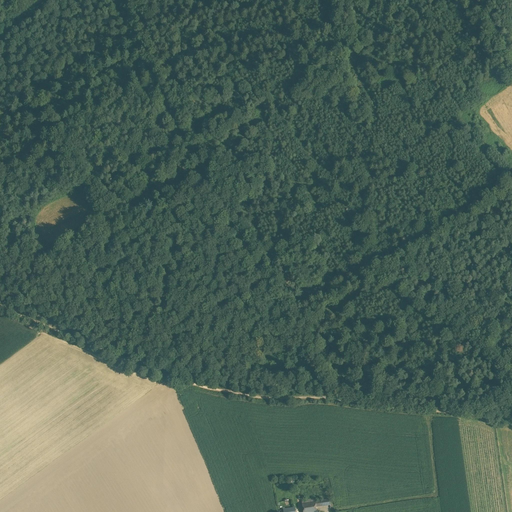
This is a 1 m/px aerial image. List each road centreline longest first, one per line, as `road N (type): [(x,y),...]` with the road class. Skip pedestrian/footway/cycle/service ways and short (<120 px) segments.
road 1 (track): [(107,0),(332,396)]
road 2 (track): [(0,303),(208,389),(332,396)]
road 3 (track): [(511,368),(396,271),(511,196)]
road 4 (track): [(427,411),(437,494),(326,511)]
road 5 (track): [(332,396),(467,415),(511,399)]
